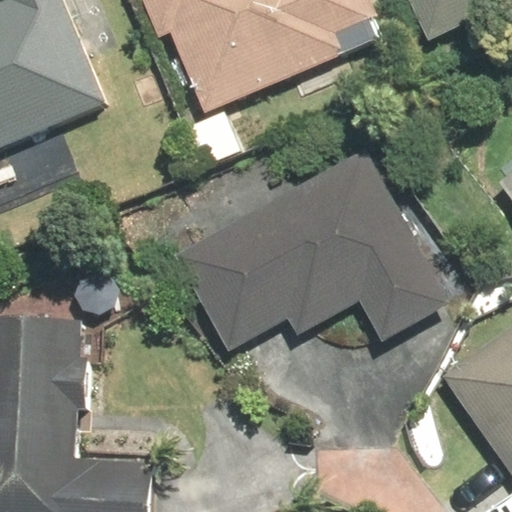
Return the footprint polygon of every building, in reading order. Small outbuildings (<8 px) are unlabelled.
[(0,169),(117,119),(65,0),(3,0),(10,16),(0,20),(0,169)] [(181,46),(215,128),(358,70),(353,57),(390,43),(372,0),(147,0),(169,51),(181,46)] [(511,0),(411,0),(438,57),(511,22),(511,0)] [(376,163),(183,266),(238,370),(299,338),(306,351),(373,316),(396,360),(462,325),(376,163)] [(0,511),(164,511),(166,483),(87,480),(89,429),(95,429),(98,373),(91,373),(93,329),(0,325),(0,511)] [(511,339),(448,384),(511,475),(511,339)]
